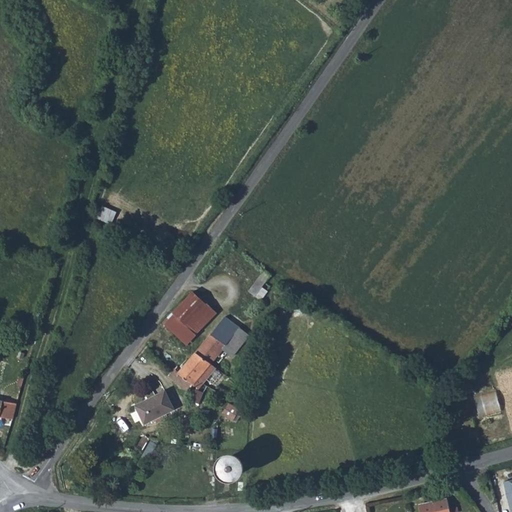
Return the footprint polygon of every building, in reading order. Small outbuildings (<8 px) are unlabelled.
[(114,223),(118,210),(104,206),(101,218),(114,223)] [(269,267),(256,287),(264,292),(272,279),(276,271),(269,267)] [(203,285),(173,316),(195,337),(225,306),(203,285)] [(235,311),(192,363),(187,360),(183,365),(196,374),(202,366),(210,371),(220,358),(225,353),(229,355),(235,347),(231,344),(249,322),(235,311)] [(249,322),(231,344),(235,347),(241,352),(258,330),(249,322)] [(220,358),(210,371),(207,375),(214,380),(226,364),(220,358)] [(214,380),(207,375),(203,380),(210,385),(214,380)] [(476,396),(482,416),(504,410),(498,390),(476,396)] [(167,392),(139,406),(147,423),(175,409),(167,392)] [(20,400),(0,396),(0,414),(8,415),(17,416),(20,400)] [(243,406),(234,399),(226,408),(236,414),(243,406)] [(243,465),(239,464),(234,465),(232,467),(229,472),(231,478),(234,482),(238,483),(243,482),(246,480),(248,476),(248,472),(247,468),(243,465)] [(419,506),(420,511),(450,511),(448,499),(419,506)]
